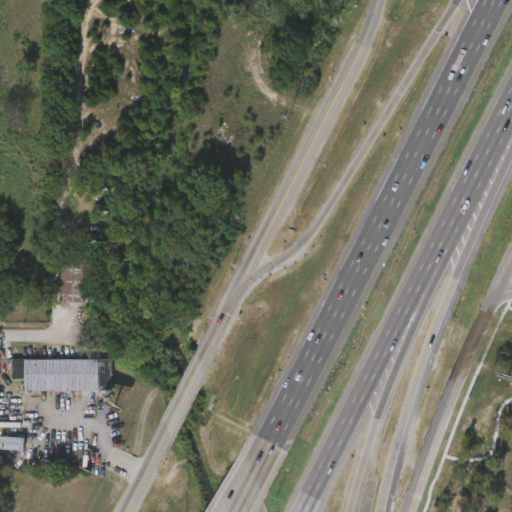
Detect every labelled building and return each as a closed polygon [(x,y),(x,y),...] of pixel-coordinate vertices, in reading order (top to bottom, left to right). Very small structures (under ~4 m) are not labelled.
[(102,139),(110,127),(114,130),(107,142),(102,139)] [(59,300),(59,249),(96,249),(96,300),(59,300)] [(46,313),(71,313),(72,276),(47,275),(46,313)] [(24,391),(24,359),(98,359),(98,391),(24,391)] [(23,450),(0,450),(0,437),(23,437),(23,450)] [(0,460),(9,461),(10,448),(0,447),(0,460)] [(511,480),(491,481),(492,491),(511,490),(511,480)]
